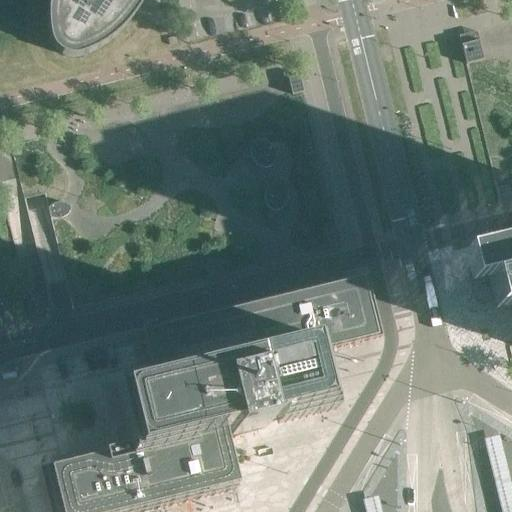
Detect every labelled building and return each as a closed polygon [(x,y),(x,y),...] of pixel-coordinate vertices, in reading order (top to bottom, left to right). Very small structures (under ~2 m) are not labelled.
[(46,19),(46,21),(46,23),(46,25),(46,27),(46,28),(46,30),(46,32),(47,33),(47,35),(48,37),(48,38),(49,40),(49,41),(50,42),(50,44),(51,45),(52,46),(53,47),(53,48),(54,49),(55,50),(56,51),(57,52),(58,53),(59,54),(60,54),(62,55),(63,56),(64,56),(65,56),(66,57),(68,57),(69,57),(70,58),(72,58),(73,58),(75,58),(76,58),(78,57),(79,57),(81,57),(82,56),(84,56),(85,56),(87,55),(89,54),(90,54),(92,53),(93,52),(95,51),(97,50),(98,50),(100,48),(102,47),(103,46),(105,45),(107,44),(108,42),(110,41),(112,40),(113,38),(115,37),(117,35),(118,34),(119,32),(120,32),(122,30),(123,28),(125,27),(126,25),(128,23),(129,21),(131,19),(132,17),(134,15),(134,14),(135,13),(136,11),(138,9),(139,7),(140,5),(141,3),(143,1),(143,0),(47,0),(48,0),(47,3),(47,5),(47,7),(46,9),(46,11),(46,13),(46,15),(46,17),(46,19)] [(478,35),(461,39),(466,57),(482,53),(478,35)] [(511,240),(511,241),(506,242),(504,242),(504,243),(499,244),(497,244),(492,245),(490,246),(485,247),(483,247),(483,248),(462,253),(470,283),(488,279),(495,309),(498,308),(502,307),(505,306),(509,305),(511,304),(511,305),(511,304),(511,240)] [(367,278),(211,316),(140,333),(152,381),(109,391),(123,450),(101,455),(102,458),(77,464),(76,460),(35,470),(45,511),(153,511),(235,492),(221,434),(229,432),(230,437),(265,428),(264,423),(275,421),(276,427),(335,413),(319,351),(381,336),(367,278)] [(511,511),(511,492),(498,436),(483,440),(499,511),(511,511)] [(381,511),(377,497),(362,501),(364,511),(381,511)]
